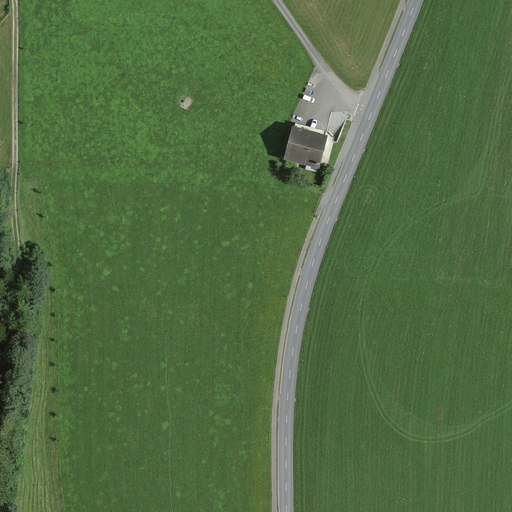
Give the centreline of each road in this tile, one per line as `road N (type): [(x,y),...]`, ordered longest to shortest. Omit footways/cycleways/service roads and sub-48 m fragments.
road 1 (tertiary): [(287,511),(286,415),(300,309),(416,0)]
road 2 (track): [(0,406),(16,271),(16,0)]
road 3 (track): [(277,0),(328,72),(371,111)]
